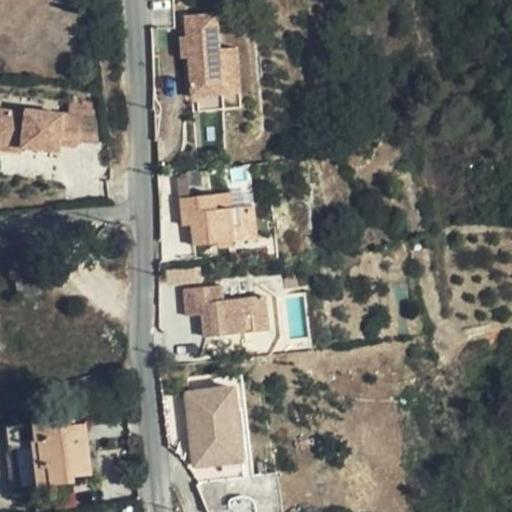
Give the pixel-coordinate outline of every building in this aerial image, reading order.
[(169,31),(167,0),(142,0),(145,32),(169,31)] [(210,17),(184,18),(185,35),(186,58),(188,112),(214,111),(211,52),(210,17)] [(179,58),(186,58),(185,35),(178,35),(179,58)] [(229,51),(211,52),(214,111),(231,110),(229,51)] [(73,101),(72,113),(83,114),(96,116),(98,103),(73,101)] [(0,140),(25,144),(25,140),(36,141),(36,146),(60,149),(62,142),(79,144),(79,139),(83,114),(72,113),(28,107),(28,109),(0,105),(0,140)] [(96,116),(83,114),(79,139),(101,142),(96,116)] [(180,198),(182,214),(191,213),(192,225),(194,246),(258,240),(255,206),(233,209),(231,193),(180,198)] [(183,225),(192,225),(191,213),(182,214),(183,225)] [(206,337),(269,330),(265,296),(223,300),(221,285),(186,289),(189,316),(204,314),(206,337)] [(185,393),(196,483),(244,477),(233,386),(185,393)] [(93,475),(87,423),(72,424),(72,420),(71,419),(70,418),(70,417),(69,416),(67,415),(66,415),(65,414),(63,414),(62,414),(61,414),(60,414),(59,415),(58,416),(57,417),(55,418),(55,419),(54,420),(34,422),(37,441),(34,441),(39,487),(77,482),(76,477),(93,475)] [(30,446),(15,447),(19,486),(34,485),(30,446)]
